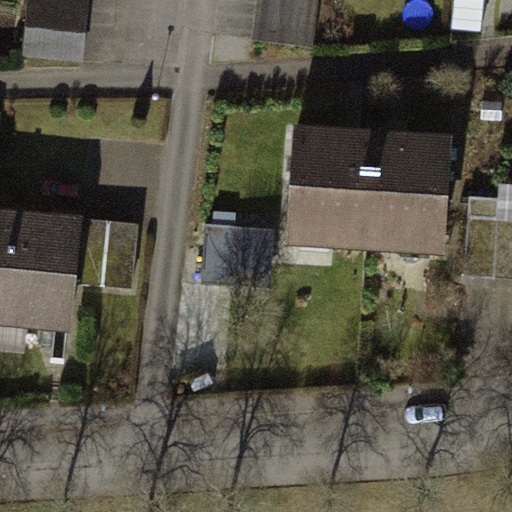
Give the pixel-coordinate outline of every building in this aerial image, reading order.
[(92,0),(38,0),(34,48),(88,53),(92,0)] [(324,0),(266,0),(262,42),(319,49),(324,0)] [(386,151),(299,148),(296,248),(383,250),(386,151)] [(472,154),(386,151),(383,250),(469,253),(472,154)] [(108,225),(0,213),(0,319),(96,330),(108,225)] [(511,217),(480,216),(477,264),(511,266),(511,217)] [(115,224),(110,288),(140,290),(145,226),(115,224)] [(208,231),(211,289),(280,286),(278,228),(208,231)]
